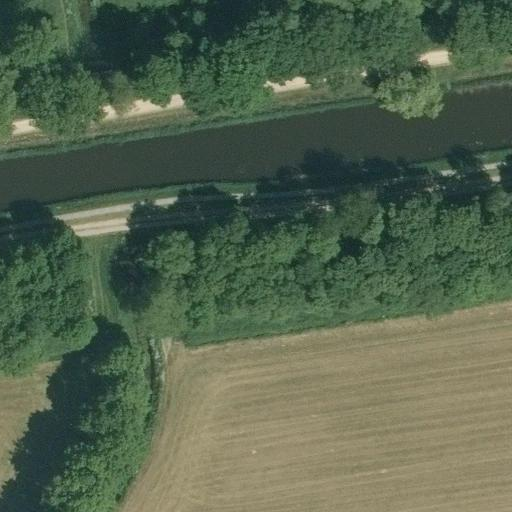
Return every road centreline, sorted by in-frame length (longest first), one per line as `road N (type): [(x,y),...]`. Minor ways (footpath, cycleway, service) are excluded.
road 1 (track): [(0,131),(511,50)]
road 2 (track): [(511,175),(348,200),(155,216)]
road 3 (track): [(155,216),(0,242)]
